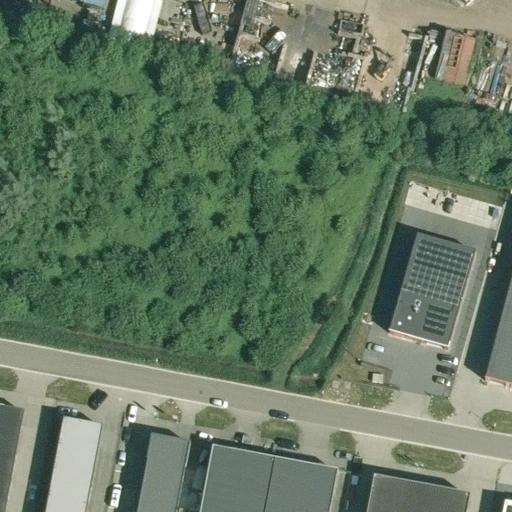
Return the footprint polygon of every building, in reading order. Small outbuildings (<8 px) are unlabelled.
[(447,351),(475,254),(416,238),(389,334),(447,351)] [(511,306),(493,384),(511,389),(511,306)] [(0,511),(5,511),(24,414),(0,409),(0,511)] [(86,511),(102,429),(63,421),(45,511),(86,511)] [(152,438),(138,511),(177,511),(190,445),(152,438)] [(264,511),(274,461),(255,458),(212,450),(199,511),(264,511)] [(329,511),(337,473),(274,461),(264,511),(329,511)] [(467,511),(471,498),(373,480),(367,511),(467,511)]
